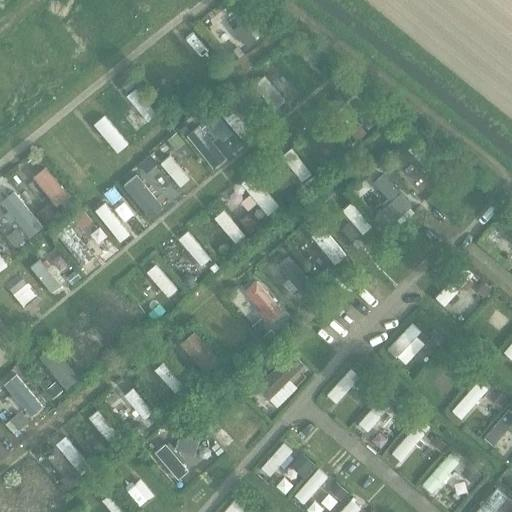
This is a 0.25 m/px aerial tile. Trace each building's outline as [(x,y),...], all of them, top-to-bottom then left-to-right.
[(250,46),(269,29),(246,4),(227,20),(250,46)] [(80,10),(69,17),(92,48),(102,41),(80,10)] [(190,41),(212,70),(221,63),(199,34),(190,41)] [(35,47),(55,73),(67,64),(46,38),(35,47)] [(28,96),(38,88),(15,61),(5,69),(28,96)] [(148,119),(158,111),(138,85),(128,93),(148,119)] [(230,104),(221,112),(243,136),(252,128),(230,104)] [(95,122),(118,151),(130,142),(107,113),(95,122)] [(329,119),(318,126),(333,151),(344,145),(329,119)] [(190,132),(214,167),(226,158),(203,124),(190,132)] [(359,125),(350,133),(357,141),(366,133),(359,125)] [(176,132),(167,140),(175,149),(184,142),(176,132)] [(416,137),(407,144),(428,169),(437,162),(416,137)] [(299,146),(288,151),(300,181),(311,176),(299,146)] [(172,153),(163,161),(181,184),(190,177),(172,153)] [(149,156),(139,164),(146,171),(155,164),(149,156)] [(57,204),(71,194),(48,164),(34,174),(57,204)] [(269,214),(280,205),(253,171),(242,180),(269,214)] [(274,178),(285,189),(292,182),(282,171),(274,178)] [(391,201),(375,214),(387,228),(414,207),(385,171),(374,180),(391,201)] [(136,173),(123,186),(155,216),(168,202),(136,173)] [(15,188),(2,200),(32,235),(46,224),(15,188)] [(113,188),(105,194),(112,203),(120,197),(113,188)] [(107,200),(97,207),(121,240),(131,233),(107,200)] [(353,200),(343,208),(363,232),(373,224),(353,200)] [(49,206),(39,214),(46,221),(55,214),(49,206)] [(83,211),(74,218),(81,227),(91,220),(83,211)] [(252,214),(241,223),(250,234),(261,225),(252,214)] [(326,225),(314,233),(335,263),(347,254),(326,225)] [(203,265),(213,256),(189,229),(179,238),(203,265)] [(18,230),(8,238),(14,245),(24,238),(18,230)] [(288,251),(273,263),(298,296),(314,284),(288,251)] [(0,254),(0,270),(10,265),(3,253),(0,254)] [(32,265),(53,290),(63,281),(41,257),(32,265)] [(166,295),(176,288),(159,262),(149,269),(166,295)] [(10,288),(30,311),(45,299),(24,276),(10,288)] [(246,286),(272,321),(285,311),(260,276),(246,286)] [(482,280),(476,287),(485,295),(491,288),(482,280)] [(123,291),(114,298),(134,322),(143,314),(123,291)] [(488,323),(504,303),(494,295),(478,314),(488,323)] [(75,327),(99,354),(112,343),(88,316),(75,327)] [(261,320),(253,327),(262,337),(270,330),(261,320)] [(429,340),(411,323),(388,346),(406,363),(429,340)] [(195,329),(180,344),(208,371),(222,356),(195,329)] [(436,331),(432,336),(441,344),(445,338),(436,331)] [(258,385),(271,397),(304,361),(292,350),(258,385)] [(166,359),(156,367),(175,391),(185,384),(166,359)] [(348,364),(330,396),(342,403),(360,371),(348,364)] [(447,394),(462,378),(456,372),(441,389),(447,394)] [(273,397),(281,404),(300,384),(292,376),(273,397)] [(463,418),(491,387),(480,378),(452,409),(463,418)] [(55,383),(46,391),(53,398),(62,391),(55,383)] [(125,393),(145,418),(155,409),(135,385),(125,393)] [(500,392),(494,398),(503,406),(509,400),(500,392)] [(370,430),(392,403),(382,395),(360,422),(370,430)] [(398,402),(393,408),(402,416),(407,410),(398,402)] [(511,409),(507,406),(486,436),(498,444),(511,424),(511,409)] [(109,440),(119,432),(100,408),(90,415),(109,440)] [(20,413),(11,421),(19,430),(28,422),(20,413)] [(403,459),(425,431),(416,423),(393,452),(403,459)] [(157,459),(187,470),(199,438),(182,432),(178,444),(164,439),(157,459)] [(67,433),(57,441),(81,471),(91,464),(67,433)] [(436,435),(431,441),(441,450),(446,444),(436,435)] [(272,474),(294,448),(284,440),(263,466),(272,474)] [(199,450),(199,455),(202,458),(206,458),(210,455),(210,451),(207,447),(202,447),(199,450)] [(453,450),(423,481),(436,494),(466,462),(453,450)] [(302,454),(293,464),(304,474),(313,463),(302,454)] [(36,462),(26,470),(47,497),(57,489),(36,462)] [(470,464),(464,472),(474,481),(481,473),(470,464)] [(296,493),(306,502),(330,474),(319,466),(296,493)] [(148,502),(155,490),(135,479),(129,491),(148,502)] [(336,482),(331,489),(341,498),(347,491),(336,482)] [(509,511),(511,509),(511,496),(498,485),(474,511),(509,511)] [(22,511),(6,488),(0,492),(0,503),(6,511),(22,511)] [(130,511),(116,492),(96,507),(99,511),(104,511),(111,507),(114,511),(130,511)] [(241,511),(249,501),(237,492),(222,511),(241,511)] [(357,511),(363,506),(353,497),(338,511),(357,511)]
